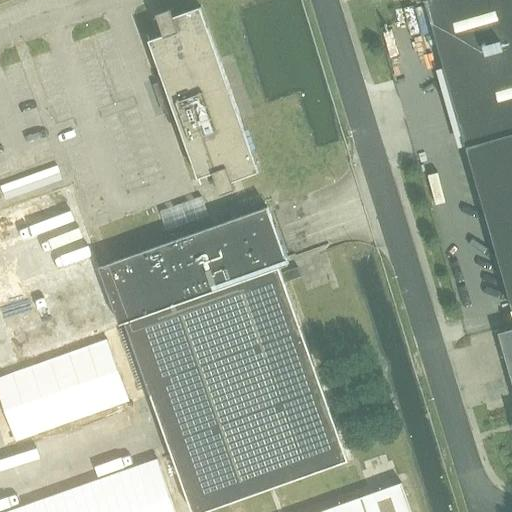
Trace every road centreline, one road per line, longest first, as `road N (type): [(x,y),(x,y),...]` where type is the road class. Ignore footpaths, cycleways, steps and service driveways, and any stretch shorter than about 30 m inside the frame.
road 1 (unclassified): [(485,511),(330,0)]
road 2 (unknown): [(45,4),(113,182),(128,193),(164,187),(174,164),(120,0)]
road 3 (unknown): [(375,149),(423,131),(442,134),(502,331)]
